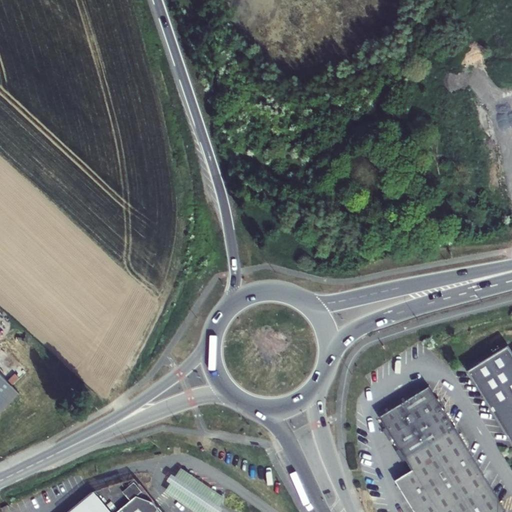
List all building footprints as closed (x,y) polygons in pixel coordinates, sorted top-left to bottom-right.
[(511,351),(508,345),(467,371),(511,442),(511,351)] [(0,413),(20,394),(0,374),(0,413)] [(505,511),(429,387),(379,418),(392,438),(400,452),(412,471),(395,482),(413,511),(505,511)] [(387,441),(395,455),(400,452),(392,438),(387,441)] [(215,511),(225,498),(181,468),(165,492),(195,511),(215,511)] [(160,511),(153,503),(136,497),(117,511),(110,511),(95,492),(70,511),(160,511)]
